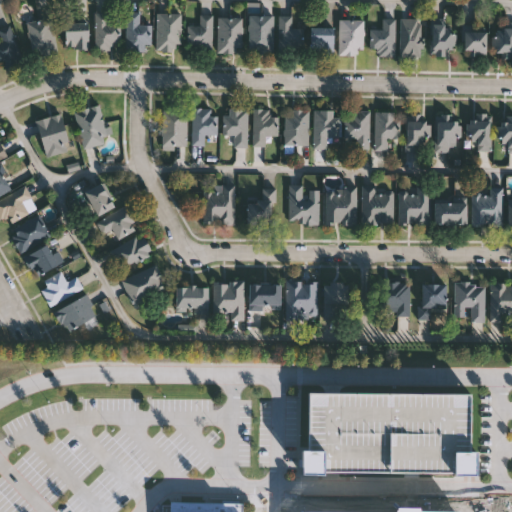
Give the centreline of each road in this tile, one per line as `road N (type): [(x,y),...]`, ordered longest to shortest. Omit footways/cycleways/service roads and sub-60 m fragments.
road 1 (residential): [(0,99),(90,75),(511,85)]
road 2 (residential): [(138,79),(137,150),(185,249),(511,251)]
